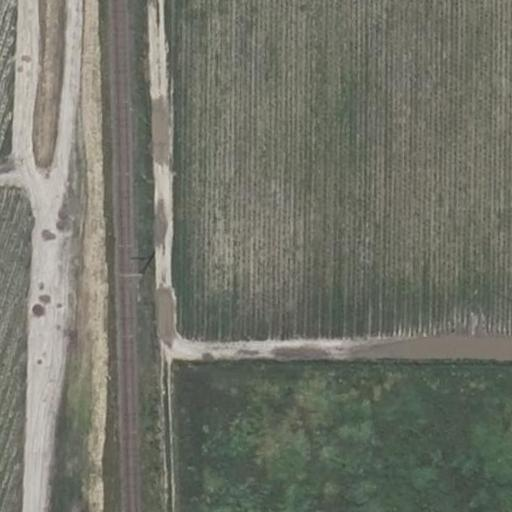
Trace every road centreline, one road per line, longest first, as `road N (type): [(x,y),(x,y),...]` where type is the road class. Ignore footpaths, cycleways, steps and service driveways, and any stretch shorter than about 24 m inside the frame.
road 1 (residential): [(41,511),(55,206),(28,154),(27,0)]
road 2 (track): [(169,511),(157,0)]
